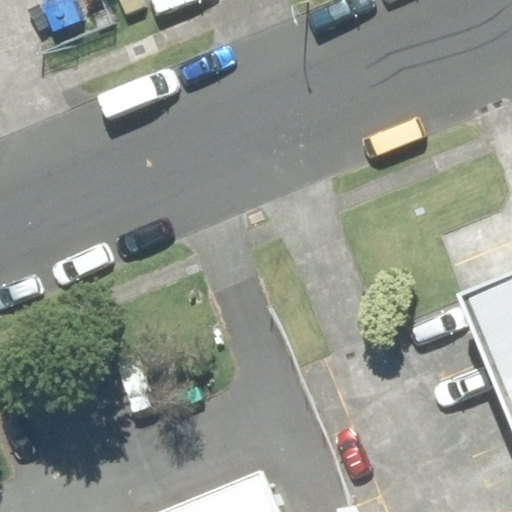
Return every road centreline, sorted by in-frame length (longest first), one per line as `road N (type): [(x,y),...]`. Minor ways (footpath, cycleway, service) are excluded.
road 1 (unclassified): [(511,14),(0,212)]
road 2 (unknown): [(447,511),(263,0)]
